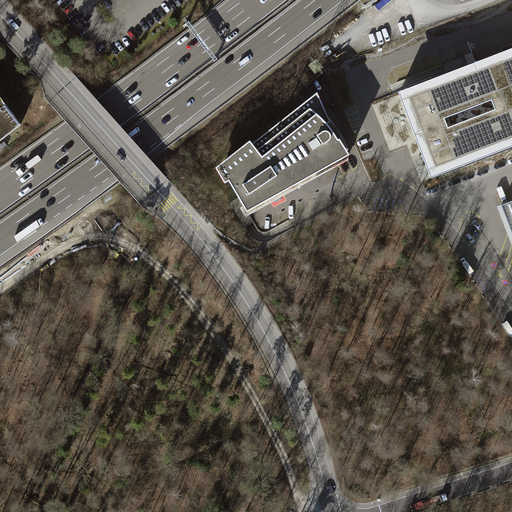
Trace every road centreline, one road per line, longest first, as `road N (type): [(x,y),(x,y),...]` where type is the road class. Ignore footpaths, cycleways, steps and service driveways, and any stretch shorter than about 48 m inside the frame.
road 1 (tertiary): [(331,511),(295,395),(242,295),(0,17)]
road 2 (track): [(0,289),(78,239),(117,239),(153,262),(242,377),(304,511)]
road 3 (motorway): [(0,239),(322,0)]
road 4 (motorway): [(258,0),(0,191)]
road 5 (unclassified): [(322,80),(374,190),(419,204),(434,218),(511,324)]
road 6 (unclassified): [(511,472),(383,511)]
